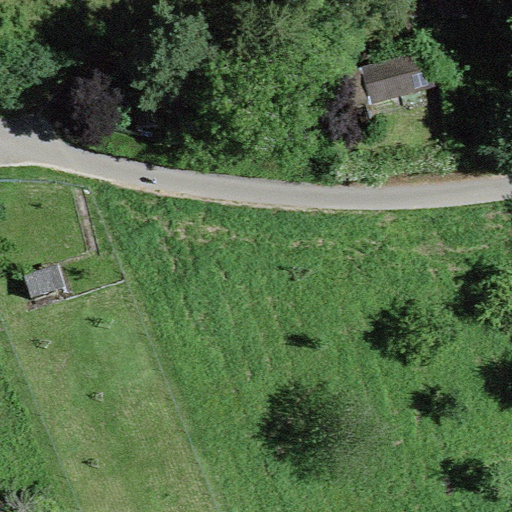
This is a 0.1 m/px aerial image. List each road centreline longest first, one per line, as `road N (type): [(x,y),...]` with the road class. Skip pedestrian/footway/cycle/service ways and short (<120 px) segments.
road 1 (track): [(343,0),(0,138)]
road 2 (track): [(0,130),(363,195)]
road 3 (residential): [(363,195),(511,187)]
